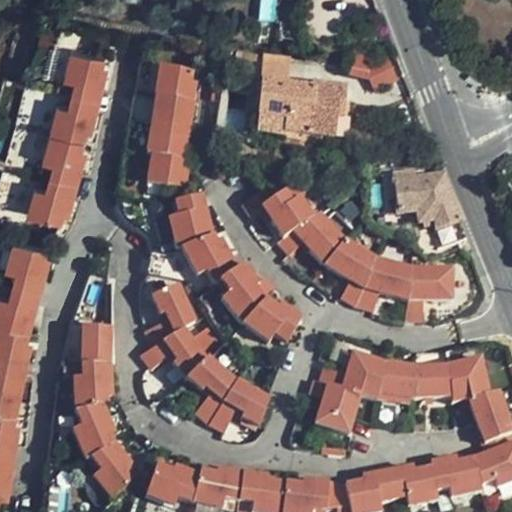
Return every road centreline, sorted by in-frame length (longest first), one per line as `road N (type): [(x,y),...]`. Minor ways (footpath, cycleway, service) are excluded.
road 1 (residential): [(265,461),(152,431),(128,390),(124,250),(86,218)]
road 2 (residential): [(26,511),(49,342),(86,218)]
road 3 (residential): [(317,308),(383,333),(459,332),(511,315)]
road 4 (residential): [(462,444),(330,466),(265,461)]
road 5 (residential): [(86,218),(126,58)]
road 6 (tertiary): [(401,0),(457,152)]
road 7 (residential): [(265,461),(317,308)]
road 8 (tertiary): [(457,152),(511,302)]
road 9 (residential): [(220,190),(251,250),(317,308)]
